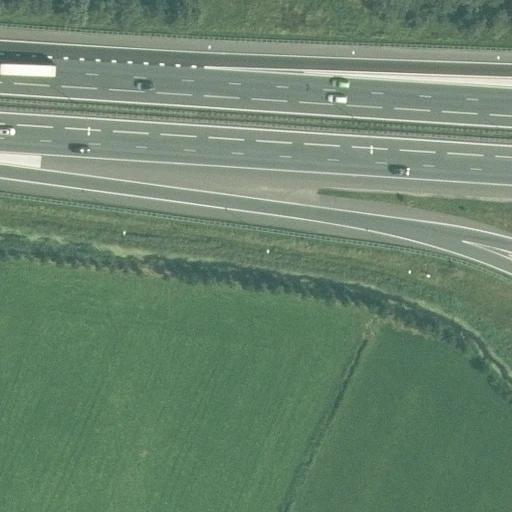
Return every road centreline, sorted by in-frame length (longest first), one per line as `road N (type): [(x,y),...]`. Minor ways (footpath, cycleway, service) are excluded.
road 1 (motorway): [(0,132),(511,165)]
road 2 (motorway): [(0,154),(380,223)]
road 3 (motorway): [(511,107),(201,87)]
road 4 (motorway): [(511,88),(201,87)]
road 5 (motorway): [(201,87),(0,73)]
